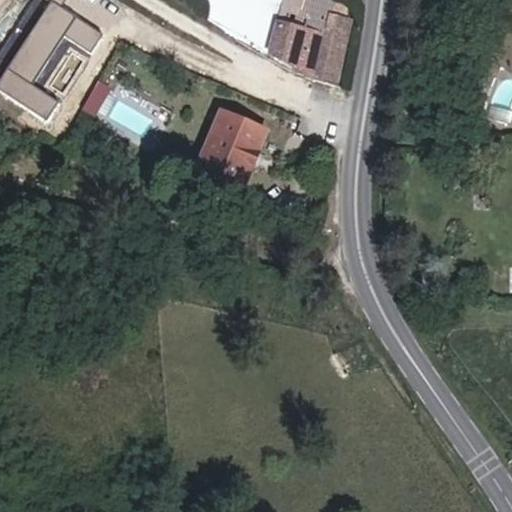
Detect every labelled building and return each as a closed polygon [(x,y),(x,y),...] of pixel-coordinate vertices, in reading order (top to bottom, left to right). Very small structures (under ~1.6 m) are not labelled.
[(63,0),(45,0),(49,2),(0,78),(0,89),(47,120),(60,100),(31,82),(62,35),(90,52),(101,34),(59,7),(63,0)] [(349,26),(352,9),(327,2),(326,4),(315,1),(311,0),(208,0),(204,20),(222,31),(248,45),(287,67),(306,77),(312,82),(336,88),(349,26)] [(230,85),(248,45),(222,31),(205,71),(217,77),(216,80),(230,85)] [(272,104),(287,67),(248,45),(230,85),(231,86),(272,104)] [(330,102),(336,88),(312,82),(306,77),(300,93),(330,102)] [(88,109),(98,115),(115,89),(105,83),(88,109)] [(243,187),(266,132),(220,113),(197,167),(243,187)]
